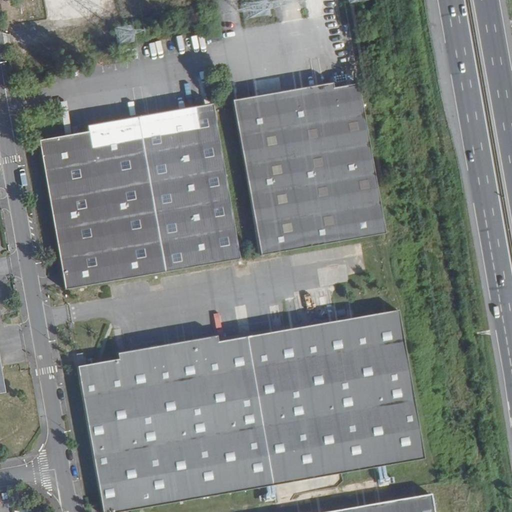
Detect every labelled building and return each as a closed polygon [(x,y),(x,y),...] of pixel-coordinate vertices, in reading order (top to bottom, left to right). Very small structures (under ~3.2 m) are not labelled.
[(83,0),(62,0),(63,0),(69,12),(85,4),(83,0)] [(260,250),(342,236),(353,234),(384,229),(358,83),(307,91),(306,86),(233,98),(260,250)] [(240,255),(211,101),(88,122),(89,129),(39,137),(64,286),(240,255)] [(79,366),(104,511),(424,457),(398,309),(366,315),(357,316),(216,341),(215,336),(120,353),(120,359),(79,366)] [(332,511),(434,511),(432,495),(332,511)]
